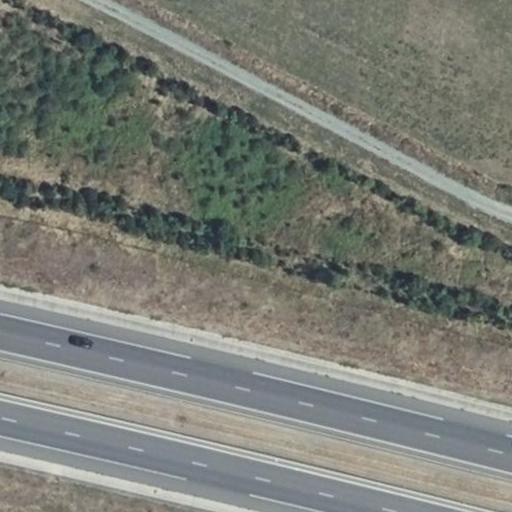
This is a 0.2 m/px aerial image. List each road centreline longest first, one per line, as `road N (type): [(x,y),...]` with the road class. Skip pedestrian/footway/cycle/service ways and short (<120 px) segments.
road 1 (motorway): [(511,434),(0,309)]
road 2 (track): [(97,0),(511,215)]
road 3 (motorway): [(0,410),(445,511)]
